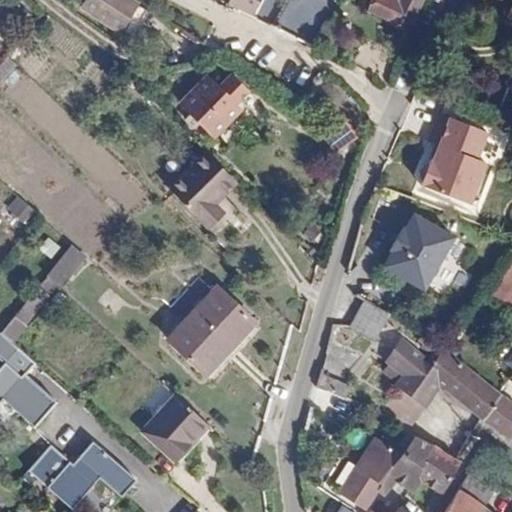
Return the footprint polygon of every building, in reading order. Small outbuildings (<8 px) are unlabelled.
[(144,7),(132,0),(91,0),(86,8),(126,34),(144,7)] [(230,0),(229,4),(252,15),(259,0),(230,0)] [(407,31),(420,0),(373,0),(368,13),(407,31)] [(458,0),(456,0),(454,5),(479,17),(482,12),(466,5),(458,0)] [(220,65),(206,78),(217,88),(229,74),(220,65)] [(217,88),(206,78),(182,104),(215,136),(241,109),(235,103),(246,93),(247,92),(229,74),(217,88)] [(235,103),(241,109),(244,112),(254,101),(246,93),(235,103)] [(420,183),(419,187),(468,206),(483,165),(475,162),(485,134),(437,116),(427,144),(437,148),(431,164),(428,163),(427,167),(420,169),(417,177),(420,183)] [(332,154),(355,134),(345,121),(322,140),(332,154)] [(182,171),(214,202),(233,182),(201,151),(182,171)] [(211,205),(214,202),(182,171),(166,189),(206,229),(221,213),(211,205)] [(7,207),(25,223),(36,211),(19,195),(7,207)] [(381,269),(419,291),(450,240),(412,216),(403,232),(398,230),(387,250),(391,253),(381,269)] [(76,243),(49,272),(64,286),(91,258),(76,243)] [(511,257),(484,296),(497,305),(511,284),(511,257)] [(171,338),(208,371),(251,325),(215,290),(171,338)] [(388,317),(364,303),(350,329),(374,343),(388,317)] [(388,405),(379,419),(394,427),(405,435),(434,390),(445,393),(460,408),(480,423),(497,397),(440,352),(429,365),(386,332),(375,349),(387,357),(382,366),(398,377),(391,388),(396,392),(388,405)] [(24,376),(34,364),(0,334),(0,364),(1,366),(0,367),(0,403),(1,402),(31,429),(54,404),(24,376)] [(203,377),(208,371),(171,338),(167,342),(203,377)] [(347,385),(340,400),(379,419),(388,405),(347,385)] [(511,407),(497,397),(480,423),(511,444),(511,442),(511,407)] [(169,445),(181,457),(208,428),(176,398),(149,427),(169,445)] [(143,433),(163,452),(169,445),(149,427),(143,433)] [(374,430),(367,441),(331,490),(342,498),(358,511),(360,511),(376,492),(383,497),(392,482),(413,499),(417,492),(421,485),(415,481),(432,449),(413,441),(405,452),(387,437),(386,439),(374,430)] [(74,464),(50,444),(29,470),(73,510),(102,478),(123,497),(138,480),(94,441),(74,464)] [(432,449),(456,463),(459,458),(434,442),(432,449)] [(175,463),(181,457),(169,445),(163,452),(175,463)] [(421,485),(436,495),(442,498),(461,467),(456,463),(432,449),(415,481),(421,485)] [(467,480),(458,494),(480,510),(490,496),(467,480)] [(417,492),(413,499),(418,503),(423,496),(417,492)] [(482,511),(480,510),(458,494),(446,511),(482,511)]
